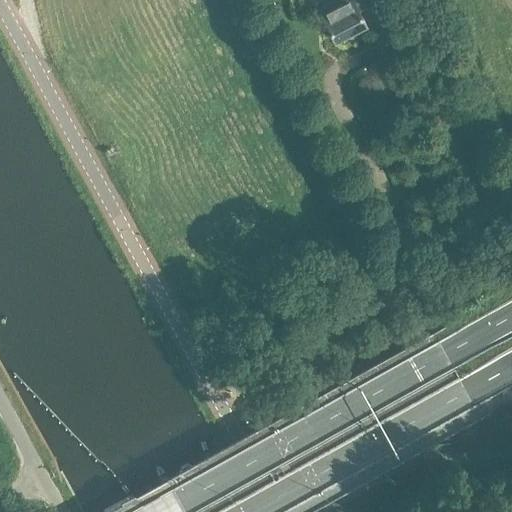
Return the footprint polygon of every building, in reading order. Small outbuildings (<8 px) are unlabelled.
[(379,0),(335,0),(318,8),(334,41),(365,25),(357,8),(365,4),(367,6),(380,0),(379,0)] [(396,25),(386,30),(391,41),(401,35),(396,25)] [(184,511),(165,476),(158,479),(175,511),(184,511)] [(410,490),(398,498),(406,511),(418,504),(410,490)] [(139,511),(130,495),(116,503),(120,511),(139,511)]
